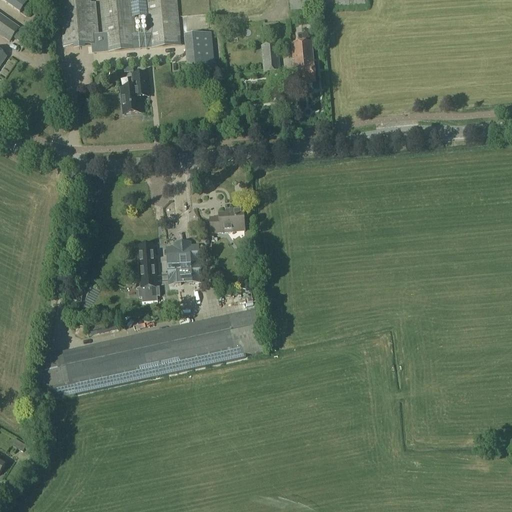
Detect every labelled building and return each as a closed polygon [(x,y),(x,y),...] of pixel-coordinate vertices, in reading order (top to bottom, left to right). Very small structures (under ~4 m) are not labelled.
[(0,0),(0,1),(19,15),(29,1),(27,0),(0,0)] [(92,55),(107,53),(133,51),(151,49),(180,47),(175,0),(143,0),(147,42),(135,43),(131,0),(99,0),(103,39),(93,39),(89,0),(58,0),(63,49),(91,46),(92,55)] [(288,0),(290,13),(364,7),(363,0),(288,0)] [(0,37),(9,44),(19,30),(0,16),(0,37)] [(241,23),(240,35),(259,36),(259,23),(241,23)] [(262,26),(263,35),(278,34),(277,25),(262,26)] [(13,40),(26,49),(32,39),(20,31),(13,40)] [(209,36),(187,38),(191,78),(213,76),(209,36)] [(313,66),(311,44),(291,46),(292,63),(291,63),(292,67),(293,67),(293,73),(294,82),(294,87),(314,85),(314,80),(313,71),(312,66),(313,66)] [(263,75),(280,73),(277,46),(260,48),(263,75)] [(147,97),(145,76),(132,77),(133,90),(129,90),(130,92),(120,93),(123,117),(139,115),(138,100),(140,100),(140,98),(147,97)] [(218,217),(218,220),(209,220),(210,236),(244,233),(242,211),(225,213),(226,216),(218,217)] [(83,242),(74,242),(73,251),(83,251),(83,242)] [(166,251),(168,288),(200,285),(198,248),(190,249),(189,245),(173,246),(174,250),(166,251)] [(137,249),(141,290),(136,290),(137,300),(141,300),(142,305),(157,304),(156,299),(160,298),(159,290),(156,290),(152,248),(137,249)] [(80,304),(82,296),(76,295),(69,293),(69,296),(68,298),(68,301),(74,303),(80,304)] [(242,359),(262,354),(253,313),(123,342),(123,340),(112,342),(113,344),(45,359),(38,406),(243,361),(242,359)] [(22,454),(25,448),(26,448),(20,445),(16,451),(22,454)]
